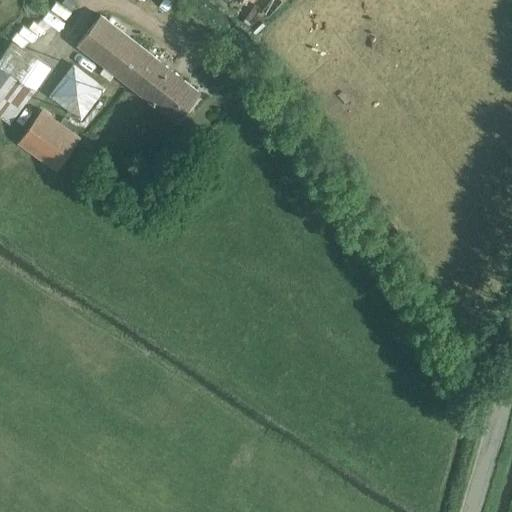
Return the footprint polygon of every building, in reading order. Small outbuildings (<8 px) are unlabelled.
[(289,0),(238,0),(233,4),(249,28),(289,0)] [(101,15),(77,43),(176,121),(198,92),(101,15)] [(12,40),(0,58),(0,116),(11,124),(36,87),(37,88),(51,66),(12,40)] [(82,120),(106,88),(74,64),(50,95),(82,120)] [(58,170),(81,138),(41,109),(18,142),(58,170)]
